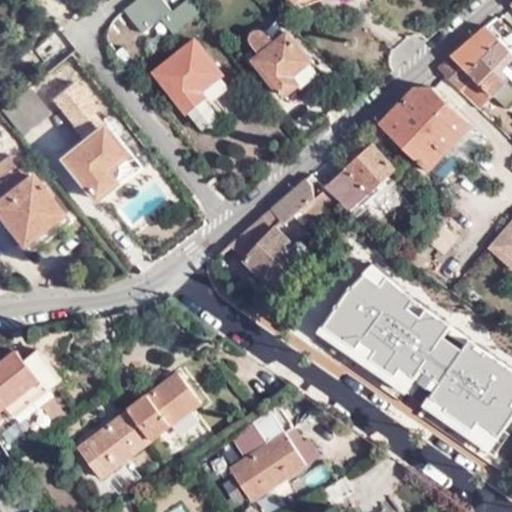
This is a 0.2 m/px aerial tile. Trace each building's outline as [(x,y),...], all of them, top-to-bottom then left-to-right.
[(137,0),(122,12),(141,38),(173,13),(162,0),(137,0)] [(194,11),(186,0),(178,0),(171,5),(182,20),(194,11)] [(487,25),(453,54),(469,70),(484,55),(500,38),(487,25)] [(296,77),(312,63),(289,34),(276,45),(264,30),(260,30),(254,30),(250,33),(250,42),(262,57),(257,60),(285,97),(301,84),(296,77)] [(511,50),(500,38),(484,55),(508,78),(511,75),(511,50)] [(190,113),(207,99),(209,97),(204,91),(224,76),(197,41),(157,73),(188,113),(190,113)] [(453,54),(439,67),(462,90),(475,75),(494,93),(501,85),(508,78),(484,55),(469,70),(453,54)] [(320,72),(312,63),(296,77),(301,84),(303,86),(320,72)] [(511,81),(508,78),(501,85),(511,96),(511,81)] [(418,87),(381,124),(386,128),(422,163),(418,169),(423,174),(429,169),(430,171),(474,124),(435,87),(418,87)] [(50,111),(30,88),(4,109),(22,133),(50,111)] [(80,120),(94,108),(89,103),(91,101),(89,98),(85,96),(79,98),(67,107),(74,115),(75,115),(80,120)] [(221,117),(207,99),(190,113),(203,131),(208,127),(210,120),(217,121),(221,117)] [(215,129),(217,121),(210,120),(208,127),(215,129)] [(105,170),(114,181),(139,161),(108,122),(101,128),(123,154),(105,170)] [(381,124),(377,129),(381,133),(386,128),(381,124)] [(94,197),(114,181),(105,170),(123,154),(101,128),(63,159),(94,197)] [(397,167),(374,143),(347,169),(369,192),(397,167)] [(0,176),(20,161),(19,159),(11,156),(0,164),(0,176)] [(61,214),(20,161),(0,176),(0,217),(22,245),(61,214)] [(349,188),(323,167),(313,176),(327,188),(339,200),(349,188)] [(312,222),(339,200),(327,188),(316,197),(313,184),(308,180),(288,198),(232,246),(273,287),(308,250),(309,245),(303,242),(297,245),(278,226),(282,221),(286,222),(302,209),(312,222)] [(461,210),(473,221),(479,214),(466,203),(461,210)] [(458,207),(427,240),(443,254),(473,221),(461,210),(458,207)] [(511,218),(487,247),(511,268),(511,218)] [(439,276),(458,281),(463,263),(444,258),(439,276)] [(511,363),(371,263),(321,332),(494,456),(511,431),(511,363)] [(127,326),(139,317),(137,310),(123,313),(124,315),(127,326)] [(115,327),(127,326),(124,315),(112,318),(115,327)] [(113,353),(112,318),(93,320),(93,354),(113,353)] [(41,379),(27,360),(19,349),(0,363),(0,411),(9,404),(41,379)] [(40,350),(27,360),(41,379),(9,404),(18,414),(62,379),(40,350)] [(179,372),(130,409),(153,439),(203,401),(179,372)] [(153,439),(130,409),(80,448),(102,478),(153,439)] [(313,430),(321,417),(314,413),(307,426),(313,430)] [(253,501),(307,464),(286,433),(232,468),(253,501)] [(353,491),(344,475),(323,490),(332,504),(353,491)] [(141,511),(133,499),(112,511),(141,511)]
